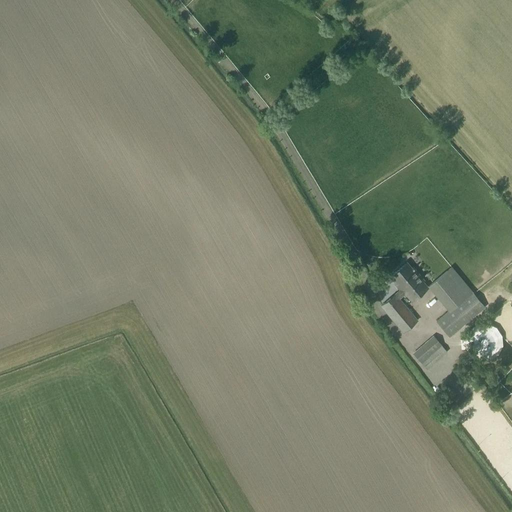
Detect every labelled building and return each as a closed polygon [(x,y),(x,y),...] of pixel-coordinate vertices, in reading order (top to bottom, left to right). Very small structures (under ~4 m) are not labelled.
[(395,294),(399,299),(405,294),(411,301),(427,288),(422,282),(423,281),(413,268),(412,269),(406,263),(390,276),(401,289),(395,294)] [(428,287),(448,311),(472,292),(451,267),(428,287)] [(472,292),(448,311),(436,321),(449,337),(485,307),(472,292)] [(395,294),(381,306),(403,332),(417,321),(399,299),(395,294)] [(490,361),(498,355),(502,345),(502,336),(496,328),(488,324),(487,323),(477,324),(469,330),(464,339),(460,339),(461,349),(466,349),(472,357),(480,361),(490,361)] [(413,353),(426,368),(446,351),(433,336),(413,353)]
